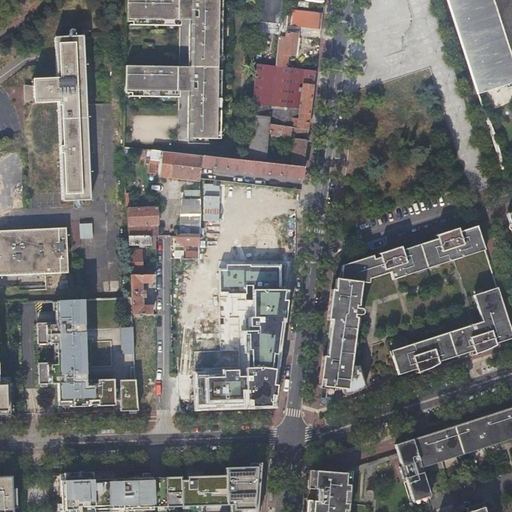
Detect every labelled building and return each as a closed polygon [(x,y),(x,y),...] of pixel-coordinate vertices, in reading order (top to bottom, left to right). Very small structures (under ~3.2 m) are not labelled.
[(125,0),(125,25),(133,25),(133,22),(178,22),(178,0),(125,0)] [(194,0),(194,67),(193,137),(218,137),(218,0),(194,0)] [(260,0),(259,21),(279,23),(281,0),(260,0)] [(511,0),(448,0),(456,16),(461,27),(466,45),(471,62),(474,81),(476,88),(511,76),(511,0)] [(283,25),(285,25),(297,27),(320,30),(322,14),(291,11),(290,18),(284,17),(283,25)] [(278,33),(274,66),(287,67),(288,55),(294,55),(296,36),(297,27),(285,25),(284,34),(278,33)] [(297,27),(296,36),(319,39),(320,30),(297,27)] [(84,36),(54,37),(55,78),(32,79),(32,103),(57,102),(60,201),(89,200),(84,36)] [(254,64),(245,161),(265,163),(267,146),(267,138),(268,136),(269,125),(270,108),(274,73),(274,66),(263,65),(254,64)] [(287,67),(274,66),(274,73),(286,74),(287,67)] [(132,67),(124,67),(124,76),(124,96),(132,96),(132,93),(178,94),(178,70),(132,70),(132,67)] [(286,74),(274,73),(270,108),(279,109),(277,126),(284,127),(284,120),(290,121),(291,120),(297,120),(300,92),(297,92),(299,85),(301,85),(302,83),(313,84),(315,70),(287,67),(286,74)] [(307,130),(313,84),(302,83),(301,85),(299,85),(297,92),(300,92),(297,120),(291,120),(290,121),(284,120),(284,127),(307,130)] [(279,109),(270,108),(269,125),(277,126),(279,109)] [(289,135),(306,137),(307,130),(284,127),(277,126),(269,125),(268,136),(288,139),(289,135)] [(290,165),(303,167),(306,141),(293,139),(292,149),(290,165)] [(267,146),(265,163),(290,165),(292,149),(272,147),(267,146)] [(150,150),(124,147),(125,166),(148,168),(149,159),(150,150)] [(159,151),(150,150),(149,159),(158,160),(159,151)] [(200,180),(200,178),(201,167),(202,156),(192,155),(162,151),(159,176),(200,180)] [(201,167),(301,178),(303,167),(290,165),(265,163),(245,161),(209,157),(202,156),(201,167)] [(199,236),(228,241),(238,243),(244,244),(252,184),(200,178),(200,180),(200,190),(201,216),(200,224),(200,229),(199,236)] [(178,223),(200,224),(201,216),(200,190),(185,190),(185,199),(183,199),(179,213),(178,223)] [(156,206),(126,207),(127,236),(155,235),(157,235),(156,206)] [(93,224),(80,224),(80,239),(93,239),(93,224)] [(265,226),(262,247),(279,250),(282,229),(265,226)] [(65,229),(0,231),(0,276),(67,274),(65,229)] [(373,256),(341,266),(340,275),(340,282),(339,282),(337,282),(333,305),(337,306),(335,316),(333,316),(325,368),(329,370),(328,382),(325,382),(324,389),(328,390),(327,400),(344,394),(366,387),(363,379),(351,377),(358,321),(355,320),(355,317),(361,317),(362,317),(363,316),(364,314),(362,312),(356,311),(356,308),(360,308),(363,285),(371,285),(371,282),(371,277),(390,271),(391,275),(394,282),(416,274),(415,270),(426,267),(438,263),(439,267),(486,252),(479,229),(456,236),(456,239),(445,243),(444,239),(397,255),(398,258),(388,261),(386,258),(374,262),(373,256)] [(155,235),(127,236),(127,244),(149,244),(149,248),(155,248),(155,235)] [(185,236),(176,236),(175,244),(183,245),(187,245),(193,245),(193,244),(199,244),(199,236),(185,236)] [(199,236),(199,244),(198,258),(198,264),(215,266),(216,254),(226,255),(228,241),(199,236)] [(260,258),(290,263),(292,252),(279,250),(262,247),(260,258)] [(140,250),(128,249),(129,274),(141,274),(140,250)] [(184,258),(184,250),(174,251),(174,259),(184,258)] [(216,254),(215,266),(226,267),(228,256),(226,255),(216,254)] [(341,265),(341,266),(373,256),(372,255),(341,265)] [(371,277),(371,282),(391,275),(390,271),(371,277)] [(141,274),(129,274),(131,297),(131,314),(150,314),(150,306),(142,306),(141,300),(144,300),(144,288),(141,288),(141,280),(155,279),(155,273),(143,274),(141,274)] [(60,281),(60,290),(69,290),(69,280),(60,281)] [(226,282),(224,303),(234,305),(236,293),(238,293),(240,285),(226,282)] [(476,305),(481,318),(484,317),(486,322),(482,324),(403,349),(405,354),(394,358),(400,377),(424,369),(422,366),(433,362),(434,366),(457,358),(456,355),(461,353),(461,351),(473,347),(475,352),(482,350),(481,347),(491,344),(493,346),(511,340),(511,331),(499,290),(483,294),(478,296),(480,303),(476,305)] [(240,302),(239,306),(243,306),(258,308),(259,300),(245,298),(244,303),(240,302)] [(119,411),(137,410),(134,380),(118,380),(112,380),(112,379),(85,380),(82,300),(57,301),(57,311),(54,311),(54,323),(36,323),(36,343),(55,343),(55,362),(36,363),(37,384),(56,383),(57,401),(69,401),(69,406),(85,406),(85,400),(96,400),(96,406),(113,405),(113,400),(119,400),(119,411)] [(274,311),(284,312),(285,304),(259,300),(258,308),(274,311)] [(258,308),(243,306),(236,343),(267,348),(269,335),(272,336),(273,335),(275,333),(276,330),(276,327),(275,324),(275,323),(272,323),(274,311),(258,308)] [(150,314),(131,314),(132,322),(132,324),(137,324),(137,322),(156,322),(156,314),(150,314)] [(120,328),(121,353),(151,352),(150,327),(120,328)] [(405,354),(403,349),(391,353),(392,358),(394,358),(405,354)] [(134,364),(134,380),(146,379),(151,372),(151,363),(134,364)] [(328,390),(324,389),(322,405),(326,406),(346,399),(344,394),(327,400),(328,390)] [(432,433),(426,435),(416,439),(415,437),(399,442),(406,466),(404,467),(408,477),(410,476),(412,482),(417,500),(434,495),(425,466),(424,464),(440,459),(441,461),(452,458),(452,455),(462,452),(461,449),(474,445),(475,448),(486,444),(486,447),(494,444),(493,442),(503,439),(502,436),(511,432),(511,404),(511,405),(511,406),(511,408),(507,410),(483,417),(482,415),(473,418),(473,420),(467,422),(441,430),(441,428),(431,431),(432,433)] [(494,444),(511,438),(511,432),(502,436),(503,439),(493,442),(494,444)] [(452,455),(452,458),(486,447),(486,444),(475,448),(474,445),(461,449),(462,452),(452,455)] [(377,499),(380,465),(371,468),(369,498),(377,499)] [(256,511),(256,509),(260,467),(256,467),(224,468),(224,475),(186,477),(186,480),(181,480),(181,477),(166,477),(166,505),(173,505),(173,507),(182,507),(182,504),(187,503),(188,506),(205,506),(205,501),(218,500),(218,506),(229,505),(229,511),(256,511)] [(345,511),(346,508),(351,509),(351,503),(347,502),(348,490),(352,490),(352,484),(348,484),(349,472),(342,471),(314,468),(312,488),(316,489),(315,500),(312,500),(310,511),(345,511)] [(63,481),(60,481),(61,511),(93,511),(94,509),(93,480),(93,472),(63,473),(63,481)] [(0,511),(13,511),(12,475),(0,475),(0,511)] [(129,478),(107,479),(108,508),(122,508),(122,510),(153,509),(152,507),(166,506),(165,477),(151,478),(151,477),(129,477),(129,478)] [(107,479),(93,480),(94,509),(108,508),(107,479)] [(434,495),(417,500),(419,504),(435,499),(434,495)] [(491,511),(487,501),(470,507),(471,511),(468,511),(464,511),(459,511),(459,510),(453,511),(491,511)] [(457,506),(459,510),(459,511),(464,511),(468,511),(471,511),(470,507),(469,503),(457,506)]
